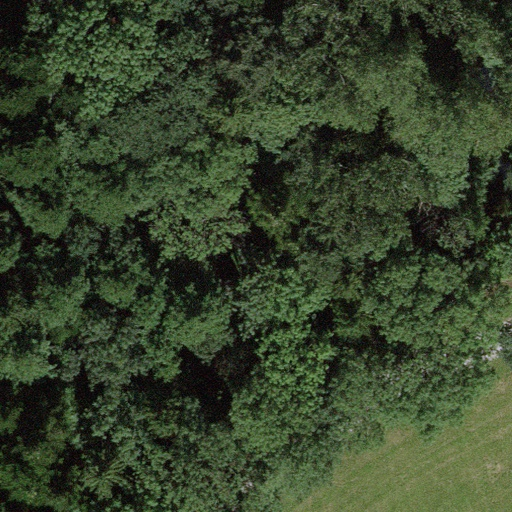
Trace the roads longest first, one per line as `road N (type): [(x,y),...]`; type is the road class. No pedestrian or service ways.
road 1 (track): [(192,0),(409,390)]
road 2 (track): [(244,511),(378,407),(511,337)]
